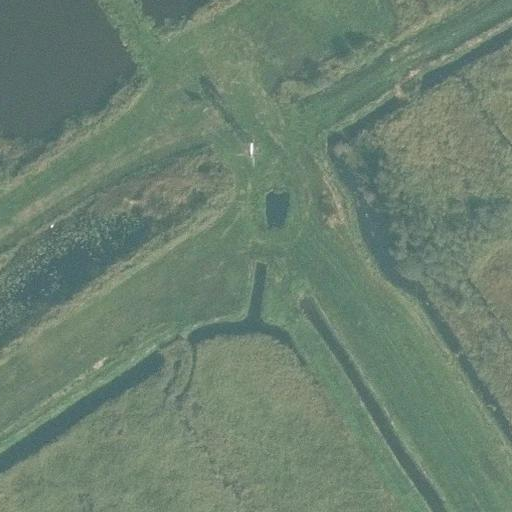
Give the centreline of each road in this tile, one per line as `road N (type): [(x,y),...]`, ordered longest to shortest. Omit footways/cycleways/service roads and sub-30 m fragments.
road 1 (track): [(414,511),(278,299),(313,206),(309,180),(250,101),(178,89)]
road 2 (track): [(284,138),(511,1)]
